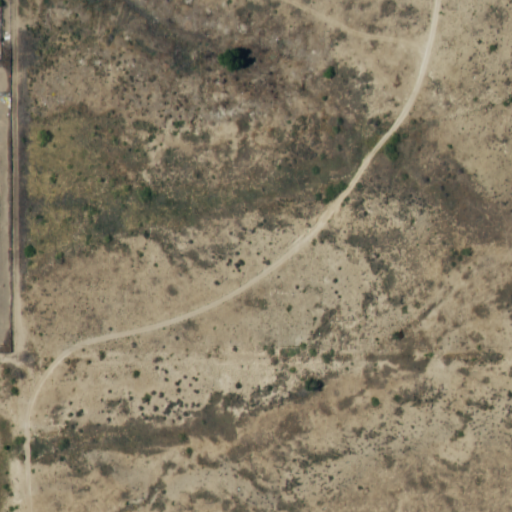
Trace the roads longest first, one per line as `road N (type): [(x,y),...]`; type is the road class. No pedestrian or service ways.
road 1 (track): [(52,371),(266,269),(348,185),(385,130),(511,94)]
road 2 (track): [(434,0),(411,93),(385,130)]
